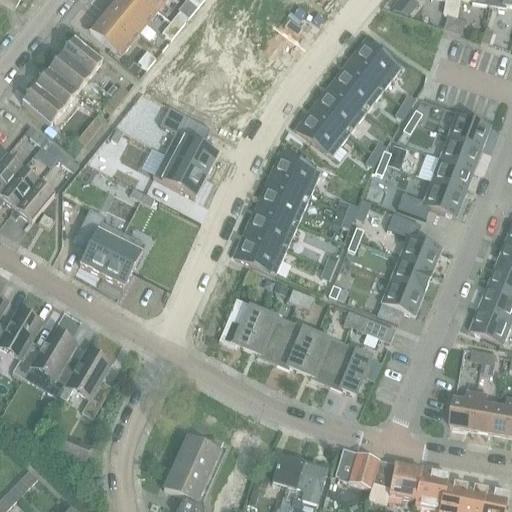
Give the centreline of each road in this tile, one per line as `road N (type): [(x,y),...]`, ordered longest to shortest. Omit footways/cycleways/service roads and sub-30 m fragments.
road 1 (residential): [(165,350),(267,130),(366,0)]
road 2 (residential): [(388,449),(511,139)]
road 3 (tertiary): [(388,449),(266,405),(165,350)]
road 4 (tertiary): [(165,350),(0,257)]
road 5 (residential): [(125,511),(120,457),(165,350)]
road 6 (tertiary): [(511,471),(388,449)]
